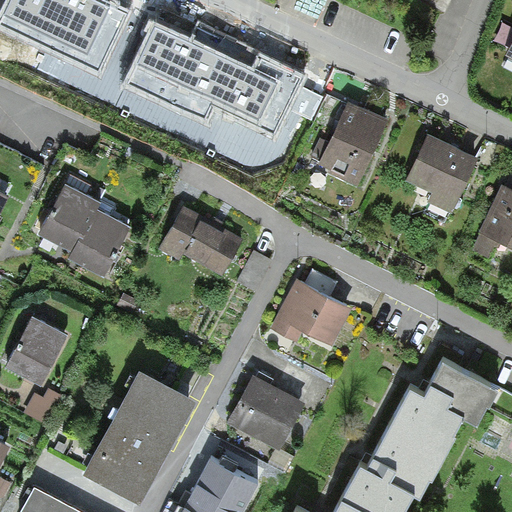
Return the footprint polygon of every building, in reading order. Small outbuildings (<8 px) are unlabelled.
[(99,69),(125,13),(98,0),(11,0),(1,23),(99,69)] [(375,51),(405,64),(416,39),(386,26),(375,51)] [(254,72),(155,27),(130,82),(205,117),(212,102),(275,131),(300,78),(260,60),(254,72)] [(511,34),(503,53),(511,57),(511,34)] [(387,114),(346,96),(316,163),(356,181),(387,114)] [(472,154),(424,132),(405,174),(431,186),(427,196),(449,206),(472,154)] [(101,195),(67,177),(40,226),(74,244),(97,202),(101,195)] [(511,181),(503,177),(474,239),(503,252),(510,238),(511,238),(511,181)] [(0,208),(10,191),(0,185),(0,208)] [(245,235),(183,199),(159,242),(183,256),(186,251),(224,273),(245,235)] [(131,220),(97,202),(74,244),(71,251),(105,270),(131,220)] [(255,248),(237,280),(255,289),(272,257),(255,248)] [(269,330),(296,343),(302,331),(330,345),(347,310),(326,299),(334,281),(307,268),(300,283),(293,280),(269,330)] [(134,301),(122,294),(114,305),(127,313),(134,301)] [(68,327),(34,309),(7,359),(41,378),(68,327)] [(478,419),(498,380),(444,352),(431,376),(426,387),(410,379),(373,450),(368,460),(360,455),(333,508),(330,511),(319,511),(320,511),(295,499),(288,511),(402,511),(414,489),(419,491),(429,471),(432,473),(463,412),(478,419)] [(195,390),(142,361),(87,463),(139,492),(195,390)] [(278,447),(304,398),(254,371),(227,419),(278,447)] [(50,420),(64,392),(45,382),(31,411),(50,420)] [(494,406),(511,413),(511,393),(502,389),(494,406)] [(0,462),(8,448),(0,443),(0,462)] [(182,511),(245,511),(265,479),(218,452),(182,511)] [(93,511),(35,482),(33,487),(19,511),(93,511)]
